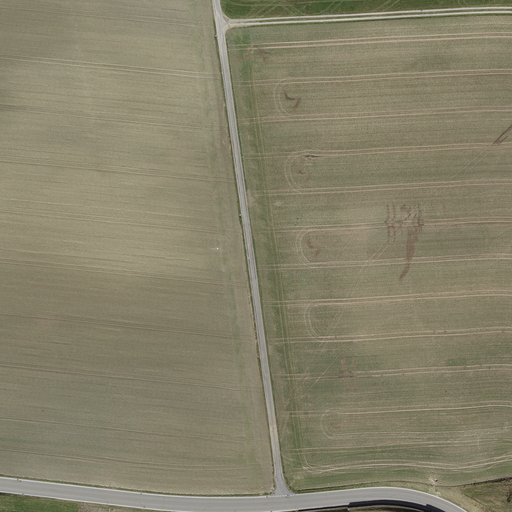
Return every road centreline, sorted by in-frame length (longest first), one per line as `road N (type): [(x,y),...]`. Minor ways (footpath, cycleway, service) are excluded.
road 1 (track): [(283,502),(217,0)]
road 2 (tertiary): [(455,511),(391,492),(215,504),(0,483)]
road 3 (track): [(219,18),(511,8)]
